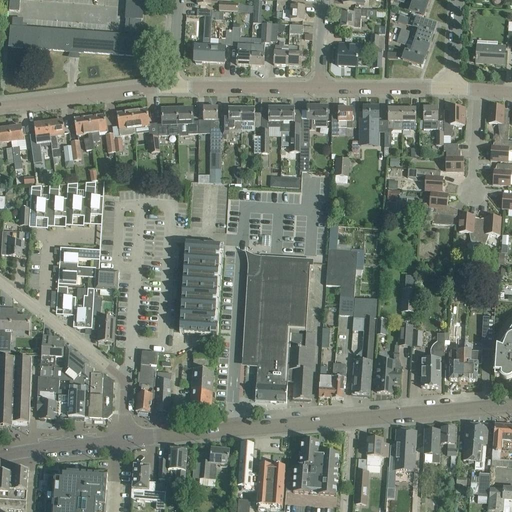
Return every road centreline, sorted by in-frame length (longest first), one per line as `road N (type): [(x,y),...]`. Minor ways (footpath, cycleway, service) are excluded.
road 1 (tertiary): [(124,440),(511,405)]
road 2 (residential): [(172,86),(0,106)]
road 3 (residential): [(43,314),(121,378),(124,440)]
road 4 (residential): [(318,87),(172,86)]
road 5 (residential): [(452,87),(318,87)]
road 6 (residential): [(99,237),(49,235),(43,314)]
road 7 (tertiary): [(0,455),(124,440)]
